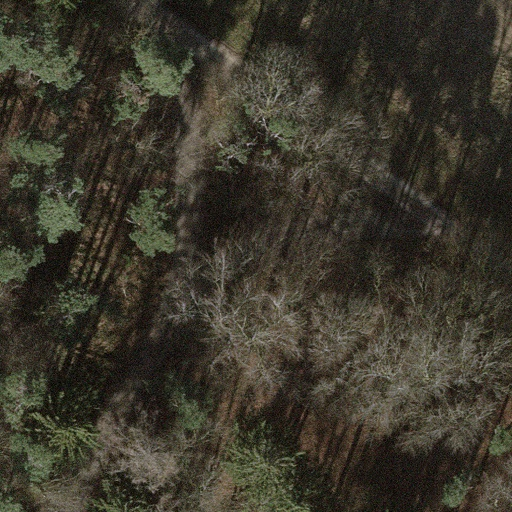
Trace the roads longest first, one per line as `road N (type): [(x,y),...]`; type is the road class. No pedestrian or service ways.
road 1 (track): [(61,511),(169,311),(190,210),(164,18)]
road 2 (track): [(133,0),(511,273)]
road 3 (track): [(169,311),(241,262),(340,231),(467,237)]
